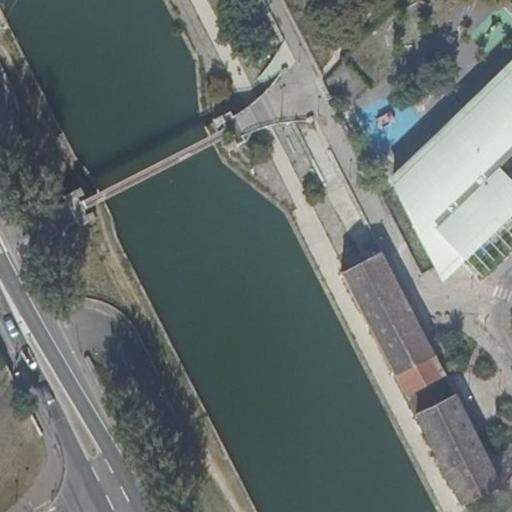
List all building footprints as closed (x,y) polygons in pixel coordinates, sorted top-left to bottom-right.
[(419,154),(409,163),(456,254),(458,252),(478,273),(511,240),(511,64),(432,141),(457,167),(450,173),(436,159),(430,165),(419,154)] [(432,141),(419,154),(430,165),(436,159),(450,173),(457,167),(432,141)] [(456,254),(409,163),(393,179),(437,272),(456,254)] [(389,250),(349,269),(408,370),(444,346),(389,250)] [(498,486),(449,388),(430,399),(432,402),(426,405),(428,411),(415,419),(462,511),(473,505),(471,500),(498,486)]
